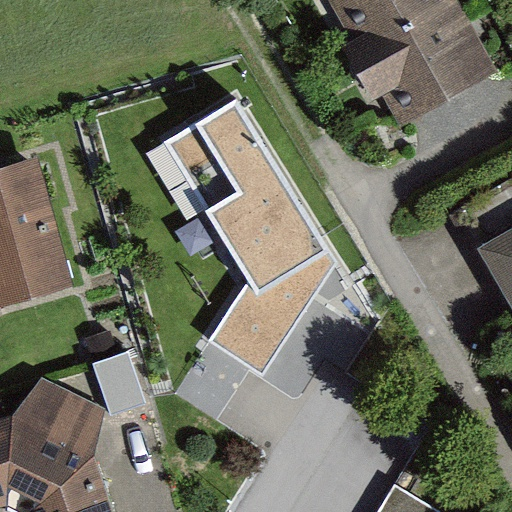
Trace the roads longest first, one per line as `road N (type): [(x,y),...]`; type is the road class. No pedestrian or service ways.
road 1 (residential): [(511,459),(319,146)]
road 2 (track): [(236,0),(319,146)]
